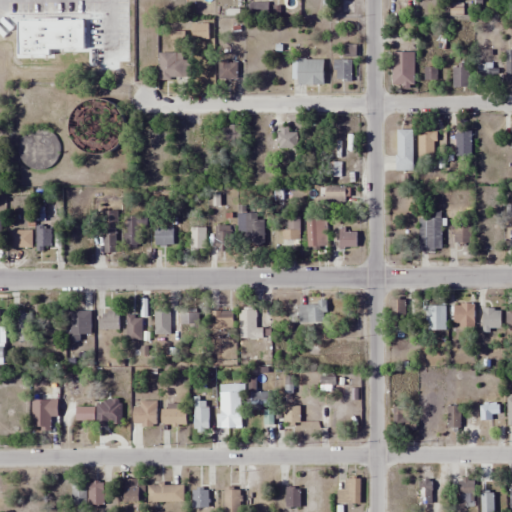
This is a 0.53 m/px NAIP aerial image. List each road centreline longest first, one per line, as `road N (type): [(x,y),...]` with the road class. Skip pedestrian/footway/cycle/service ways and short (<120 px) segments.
road 1 (residential): [(511,455),(0,459)]
road 2 (residential): [(373,511),(369,0)]
road 3 (tertiary): [(511,277),(0,280)]
road 4 (residential): [(511,101),(140,102)]
